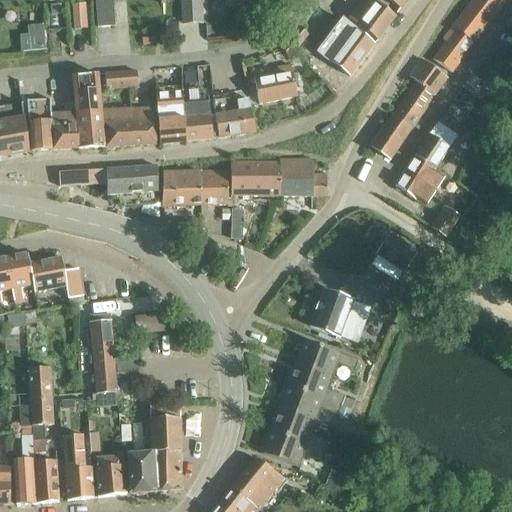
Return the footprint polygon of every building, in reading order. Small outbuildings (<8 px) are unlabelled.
[(111,0),(95,0),(97,28),(113,27),(111,0)] [(179,0),(181,24),(201,23),(199,0),(179,0)] [(318,0),(293,32),(302,42),(315,26),(312,23),(316,18),(325,25),(335,11),(321,0),(318,0)] [(362,0),(346,21),(375,43),(393,19),(368,0),(362,0)] [(383,0),(399,11),(407,0),(383,0)] [(432,60),(450,74),(506,0),(472,0),(442,40),(446,43),(432,60)] [(85,5),(71,6),(72,31),(86,31),(85,5)] [(329,65),(348,79),(373,46),(345,25),(329,47),(337,54),(329,65)] [(286,62),(302,42),(293,32),(281,48),(286,62)] [(502,60),(491,78),(496,81),(507,63),(502,60)] [(223,65),(226,87),(245,84),(242,62),(223,65)] [(413,83),(433,97),(445,81),(420,62),(408,79),(413,83)] [(258,107),(295,99),(288,67),(269,71),(269,70),(251,74),(258,107)] [(102,76),(104,92),(136,89),(134,74),(102,76)] [(473,91),(480,82),(470,75),(464,83),(473,91)] [(101,150),(98,113),(95,77),(70,79),(73,115),(76,151),(101,150)] [(420,116),(433,97),(413,83),(401,101),(420,116)] [(181,102),(181,88),(180,87),(155,88),(156,96),(154,96),(155,109),(157,146),(184,144),(181,102)] [(200,87),(181,88),(182,102),(184,144),(210,142),(206,104),(205,97),(201,97),(200,87)] [(246,101),(238,103),(238,100),(210,104),(216,141),(245,137),(253,134),(246,101)] [(389,163),(420,116),(401,101),(369,149),(376,153),(389,163)] [(51,152),(49,116),(47,116),(47,102),(24,104),(26,154),(51,152)] [(18,106),(0,109),(0,158),(23,154),(18,106)] [(98,113),(101,150),(153,146),(151,109),(98,113)] [(51,152),(76,151),(73,115),(49,116),(51,152)] [(418,151),(413,158),(434,173),(457,138),(462,129),(460,127),(441,115),(435,125),(418,151)] [(413,158),(394,189),(413,202),(413,201),(423,209),(438,187),(443,179),(434,173),(413,158)] [(279,162),(279,165),(279,199),(326,199),(326,177),(311,177),(311,163),(279,162)] [(279,199),(279,165),(229,165),(229,199),(279,199)] [(125,208),(157,206),(156,169),(57,174),(58,188),(96,186),(106,185),(107,197),(118,196),(118,207),(125,208)] [(161,210),(199,209),(199,174),(160,175),(161,210)] [(199,174),(199,209),(227,209),(226,174),(199,174)] [(229,238),(241,239),(242,207),(230,207),(229,238)] [(430,229),(443,238),(457,217),(444,208),(430,229)] [(387,237),(375,256),(402,273),(414,255),(387,237)] [(20,289),(32,287),(26,255),(5,259),(11,291),(13,302),(22,300),(20,289)] [(26,255),(32,287),(33,294),(65,288),(67,300),(81,297),(76,270),(63,273),(60,259),(28,265),(26,255)] [(0,299),(0,292),(11,291),(5,259),(0,260),(0,303),(1,304),(0,299)] [(347,296),(369,304),(375,289),(353,280),(347,296)] [(111,308),(109,283),(84,285),(86,310),(111,308)] [(322,292),(309,327),(353,344),(366,308),(322,292)] [(91,350),(112,348),(108,314),(88,317),(91,350)] [(135,320),(136,335),(162,332),(161,317),(135,320)] [(295,365),(332,379),(337,366),(353,372),(357,362),(304,342),(295,365)] [(113,367),(138,365),(137,355),(112,357),(112,348),(91,350),(93,372),(114,371),(113,367)] [(113,367),(114,371),(116,394),(116,396),(141,394),(138,365),(113,367)] [(327,392),(332,379),(295,365),(287,387),(340,407),(343,398),(327,392)] [(29,403),(50,402),(48,369),(27,371),(29,403)] [(95,396),(116,394),(114,371),(93,372),(95,396)] [(336,417),(340,407),(287,387),(278,410),(315,424),(320,411),(336,417)] [(117,406),(116,396),(116,394),(95,396),(96,408),(117,406)] [(179,403),(160,404),(159,401),(149,401),(149,419),(179,419),(179,403)] [(31,443),(43,442),(43,427),(52,427),(50,402),(29,403),(29,409),(31,443)] [(35,505),(31,443),(29,409),(18,409),(20,429),(21,439),(22,463),(12,463),(14,507),(35,505)] [(311,437),(315,424),(278,410),(270,432),(323,452),(326,443),(311,437)] [(124,456),(128,497),(179,492),(180,421),(150,421),(150,431),(150,455),(145,455),(124,456)] [(319,462),(323,452),(270,432),(261,455),(298,469),(303,456),(319,462)] [(89,470),(83,471),(81,437),(61,438),(65,503),(91,500),(89,470)] [(31,443),(35,505),(57,504),(55,463),(42,463),(42,455),(44,454),(43,442),(31,443)] [(123,467),(121,467),(120,452),(115,452),(115,459),(93,460),(96,500),(125,497),(123,467)] [(230,491),(255,511),(257,511),(283,481),(256,460),(230,491)] [(0,507),(8,507),(8,469),(0,469),(0,507)] [(394,490),(427,511),(433,511),(443,498),(406,473),(394,490)] [(255,511),(230,491),(212,511),(255,511)]
